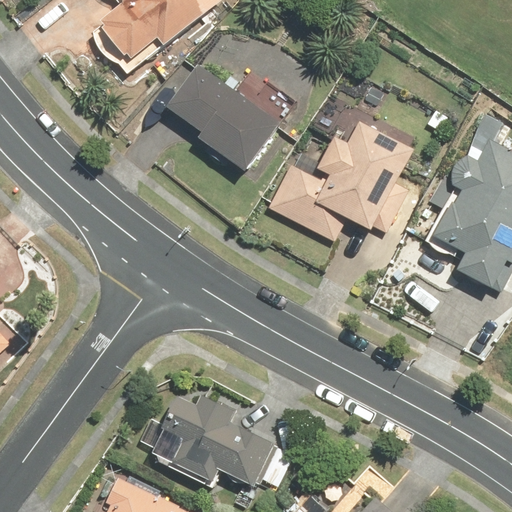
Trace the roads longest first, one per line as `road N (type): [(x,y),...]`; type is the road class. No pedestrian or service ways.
road 1 (tertiary): [(171,262),(259,323),(444,417),(511,465)]
road 2 (residential): [(171,262),(0,494)]
road 3 (tertiary): [(0,106),(104,216),(171,262)]
